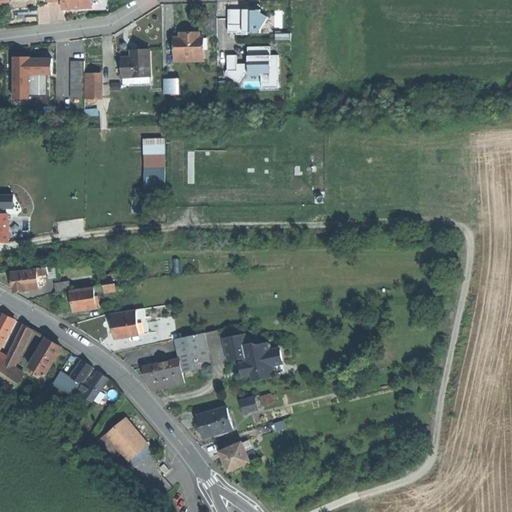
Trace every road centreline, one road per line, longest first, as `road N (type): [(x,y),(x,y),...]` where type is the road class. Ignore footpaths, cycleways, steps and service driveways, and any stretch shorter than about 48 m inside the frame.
road 1 (track): [(511,232),(455,222),(241,226),(0,248)]
road 2 (track): [(472,228),(466,304),(427,463),(309,511)]
road 3 (tertiary): [(0,297),(123,374),(240,511)]
road 4 (residential): [(0,38),(83,31),(150,0)]
